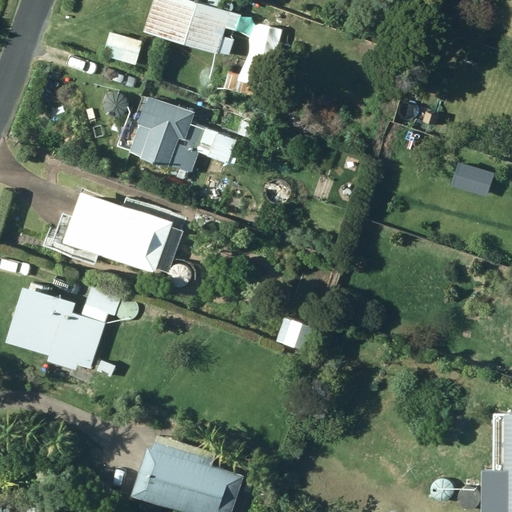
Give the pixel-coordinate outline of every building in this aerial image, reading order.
[(201,0),(200,6),(181,0),(153,0),(144,32),(226,57),(230,45),(222,42),(226,29),(236,32),(241,16),(218,10),(221,0),(220,0),(201,0)] [(103,57),(135,66),(142,40),(110,31),(103,57)] [(149,99),(130,153),(143,157),(141,161),(169,171),(170,166),(192,173),(199,154),(228,165),(238,138),(192,122),(195,114),(149,99)] [(65,246),(154,275),(156,270),(168,274),(183,227),(81,194),(65,246)] [(23,289),(6,344),(49,357),(47,362),(76,371),(78,365),(92,370),(109,314),(116,315),(122,294),(92,285),(82,315),(73,312),(75,305),(23,289)] [(315,319),(288,310),(279,335),(306,344),(315,319)] [(116,366),(102,361),(98,371),(112,377),(116,366)] [(511,511),(511,415),(506,415),(506,417),(494,417),(494,474),(482,474),(482,511),(511,511)] [(131,499),(175,511),(231,511),(242,477),(215,468),(216,463),(156,445),(154,451),(146,449),(131,499)]
